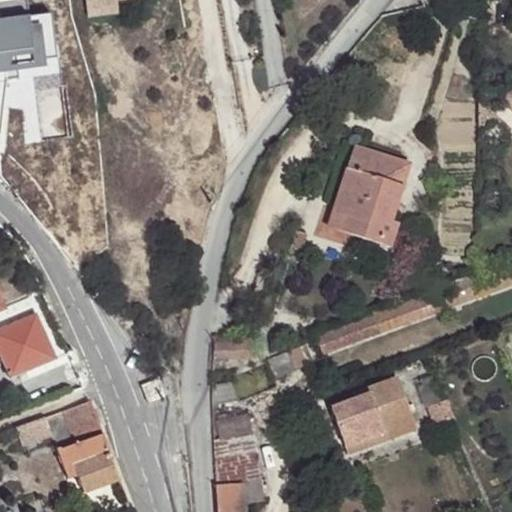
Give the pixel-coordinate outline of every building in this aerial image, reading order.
[(123,3),(94,7),(95,14),(124,10),(123,3)] [(354,81),(339,69),(322,90),(336,101),(354,81)] [(496,128),(496,105),(480,105),(480,128),(496,128)] [(412,163),(355,143),(332,212),(366,223),(361,238),(391,248),(399,225),(389,221),(412,163)] [(327,227),(361,238),(366,223),(332,212),(327,227)] [(307,239),(295,235),(289,252),(302,256),(307,239)] [(322,352),(511,284),(511,262),(476,275),(373,312),(374,315),(316,335),(322,352)] [(0,365),(8,362),(14,379),(60,360),(43,315),(15,326),(0,289),(0,365)] [(214,343),(212,363),(258,358),(257,338),(214,343)] [(299,348),(269,362),(275,382),(307,368),(299,348)] [(331,413),(345,451),(384,435),(383,428),(410,417),(397,382),(368,393),(370,397),(355,403),(331,413)] [(145,386),(128,393),(135,410),(151,404),(145,386)] [(210,392),(211,407),(237,404),(233,389),(210,392)] [(353,398),(355,403),(370,397),(368,393),(353,398)] [(66,411),(16,430),(22,446),(70,427),(76,444),(58,450),(66,471),(76,467),(79,476),(86,495),(121,482),(90,403),(76,407),(66,411)] [(384,435),(387,443),(416,432),(410,417),(383,428),(384,435)] [(218,425),(220,444),(249,439),(248,421),(218,425)] [(348,459),(387,443),(384,435),(345,451),(348,459)] [(213,445),(216,490),(237,487),(258,483),(255,438),(249,439),(220,444),(213,445)] [(69,479),(79,476),(76,467),(66,471),(69,479)] [(239,511),(237,487),(216,490),(217,511),(239,511)]
